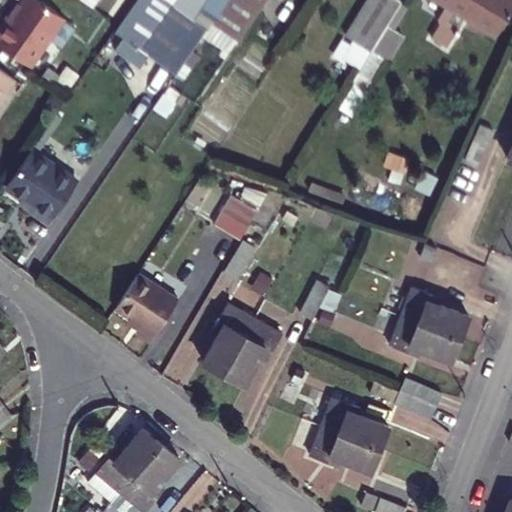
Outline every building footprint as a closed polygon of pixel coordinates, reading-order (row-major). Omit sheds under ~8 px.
[(8,15),(0,26),(0,45),(30,67),(64,18),(38,0),(23,0),(11,18),(8,15)] [(223,0),(220,5),(246,22),(261,0),(223,0)] [(362,63),(373,45),(388,20),(400,0),(364,0),(352,22),(360,27),(355,35),(344,53),(362,63)] [(444,0),(464,12),(469,0),(444,0)] [(511,0),(469,0),(464,12),(496,31),(511,3),(511,0)] [(388,20),(373,45),(388,53),(403,29),(388,20)] [(360,27),(352,22),(346,30),(355,35),(360,27)] [(0,100),(13,82),(0,72),(0,100)] [(483,124),(478,136),(489,141),(495,130),(483,124)] [(81,175),(34,143),(9,180),(36,199),(33,203),(53,217),(81,175)] [(233,194),(214,224),(239,240),(258,211),(233,194)] [(439,229),(435,242),(462,250),(465,237),(439,229)] [(222,270),(234,277),(253,247),(241,240),(222,270)] [(459,266),(463,255),(450,250),(446,261),(459,266)] [(172,296),(133,271),(110,306),(134,322),(129,328),(144,338),(172,296)] [(315,319),(332,289),(333,288),(320,281),(303,312),(315,319)] [(429,300),(432,291),(412,284),(401,314),(458,335),(467,314),(438,303),(429,300)] [(442,295),(432,291),(429,300),(438,303),(442,295)] [(221,325),(216,334),(201,363),(221,374),(252,319),(225,305),(216,322),(221,325)] [(411,344),(422,348),(450,358),(458,335),(401,314),(390,344),(408,351),(411,344)] [(263,348),(270,352),(280,334),(252,319),(221,374),(243,385),(258,357),(263,348)] [(211,331),(216,334),(221,325),(216,322),(211,331)] [(411,344),(408,351),(419,355),(422,348),(411,344)] [(265,361),(270,352),(263,348),(258,357),(265,361)] [(402,388),(412,392),(417,380),(406,377),(402,388)] [(412,392),(402,388),(396,401),(407,406),(412,392)] [(348,411),(352,402),(332,394),(321,424),(379,447),(388,426),(357,414),(348,411)] [(361,405),(352,402),(348,411),(357,414),(361,405)] [(0,424),(11,415),(0,403),(0,424)] [(331,454),(339,457),(371,469),(379,447),(321,424),(310,453),(329,460),(331,454)] [(141,427),(121,451),(115,459),(108,452),(99,463),(125,483),(160,442),(141,427)] [(150,504),(158,495),(153,491),(159,482),(179,458),(160,442),(125,483),(150,504)] [(115,459),(121,451),(114,444),(108,452),(115,459)] [(337,463),(339,457),(331,454),(329,460),(337,463)] [(153,491),(158,495),(164,486),(159,482),(153,491)] [(371,510),(377,496),(366,492),(360,506),(371,510)] [(375,511),(404,511),(406,509),(381,499),(375,511)] [(511,511),(511,500),(509,499),(503,511),(511,511)]
